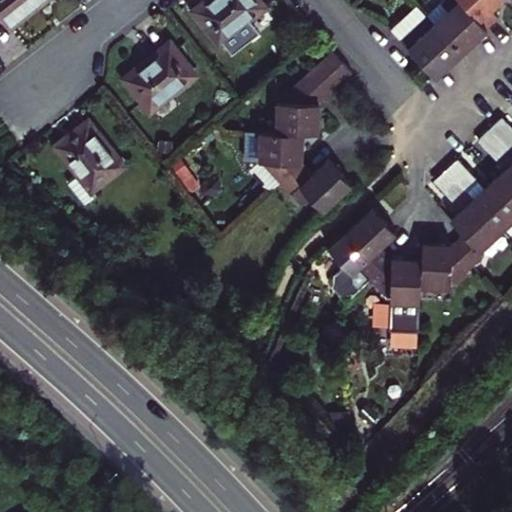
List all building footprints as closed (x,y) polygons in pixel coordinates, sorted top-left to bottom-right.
[(0,0),(0,12),(12,28),(24,18),(40,6),(35,0),(0,0)] [(259,15),(247,0),(210,0),(190,15),(216,48),(259,15)] [(444,0),(422,20),(459,59),(469,50),(484,35),(451,0),(444,0)] [(451,0),(484,35),(491,30),(495,26),(485,16),(501,1),(500,0),(451,0)] [(441,76),(459,59),(422,20),(396,44),(432,83),(441,76)] [(117,80),(141,115),(188,84),(164,48),(141,63),(117,80)] [(328,57),(306,78),(316,88),(338,68),(328,57)] [(338,68),(316,88),(325,98),(347,78),(338,68)] [(300,140),(314,140),(315,114),(316,107),(325,98),(316,88),(306,78),(277,106),(276,139),(300,140)] [(68,136),(47,152),(80,195),(114,169),(81,126),(68,136)] [(511,142),(498,127),(489,135),(511,159),(511,142)] [(511,159),(489,135),(476,147),(503,175),(498,180),(493,184),(511,203),(511,159)] [(276,139),(246,138),(245,169),(263,169),(262,176),(285,202),(310,179),(298,167),(299,156),(300,140),(276,139)] [(323,167),(310,179),(285,202),(295,212),(302,205),(317,222),(347,193),(336,181),(323,167)] [(454,168),(444,178),(465,199),(474,190),(454,168)] [(444,178),(431,189),(452,212),(465,199),(444,178)] [(511,226),(511,203),(493,184),(484,193),(471,206),(501,237),(511,226)] [(465,199),(452,212),(458,218),(471,206),(465,199)] [(453,223),(448,227),(461,240),(478,258),(501,237),(471,206),(458,218),(453,223)] [(369,214),(322,258),(336,273),(330,278),(330,290),(344,306),(366,285),(356,273),(378,252),(392,239),(381,228),(379,225),(369,214)] [(440,251),(419,250),(418,267),(418,292),(447,293),(481,261),(478,258),(461,240),(450,251),(440,251)] [(391,266),(378,252),(356,273),(366,285),(387,307),(386,337),(416,338),(418,292),(418,267),(403,266),(391,266)]
